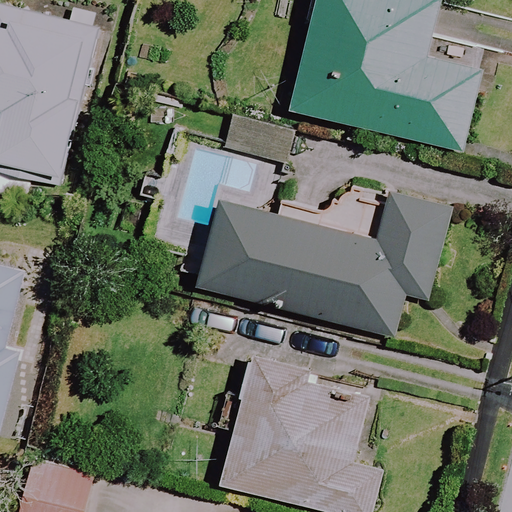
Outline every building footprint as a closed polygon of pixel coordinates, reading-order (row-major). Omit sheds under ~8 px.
[(440,0),(317,0),(290,110),(461,152),(481,71),(426,58),(440,0)] [(99,31),(0,5),(0,109),(1,110),(0,111),(0,163),(61,179),(99,31)] [(456,197),(298,153),(281,213),(218,196),(194,282),(395,337),(407,295),(427,300),(456,197)] [(22,272),(0,267),(0,430),(17,353),(6,350),(22,272)] [(221,483),(330,511),(374,511),(387,465),(364,459),(382,393),(363,388),(253,359),(221,483)] [(83,511),(93,477),(52,465),(38,511),(83,511)]
